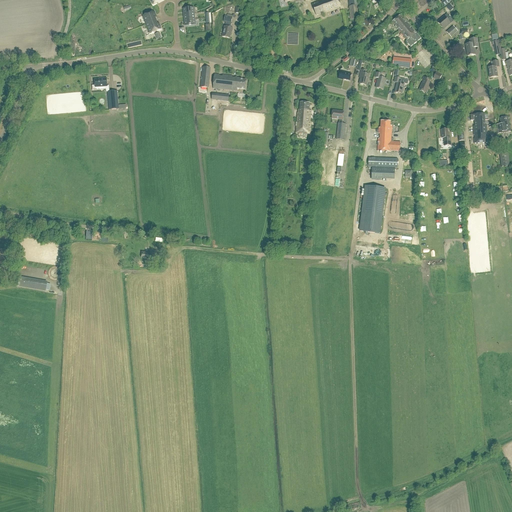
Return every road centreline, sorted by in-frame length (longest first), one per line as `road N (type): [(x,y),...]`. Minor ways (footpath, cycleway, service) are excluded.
road 1 (unclassified): [(349,257),(0,225)]
road 2 (tertiary): [(485,93),(429,111),(310,84)]
road 3 (tertiary): [(175,51),(30,66)]
road 4 (tertiary): [(310,84),(175,51)]
road 5 (tertiary): [(485,93),(399,3)]
road 6 (residential): [(310,84),(399,3)]
